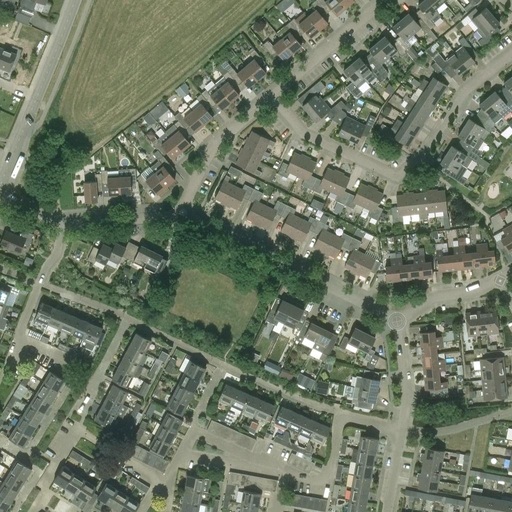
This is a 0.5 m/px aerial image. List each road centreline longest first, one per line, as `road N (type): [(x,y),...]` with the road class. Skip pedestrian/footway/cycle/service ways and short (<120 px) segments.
road 1 (residential): [(273,95),(301,130),(388,174),(406,171),(467,93),(511,56)]
road 2 (residential): [(181,211),(395,321)]
road 3 (tertiary): [(0,185),(75,0)]
road 4 (residential): [(69,370),(16,343),(63,224)]
road 5 (residential): [(399,432),(339,419),(321,484),(285,473)]
road 6 (residential): [(181,211),(220,139),(273,95)]
road 7 (residential): [(273,95),(389,0)]
road 8 (residential): [(285,473),(182,454),(160,483)]
